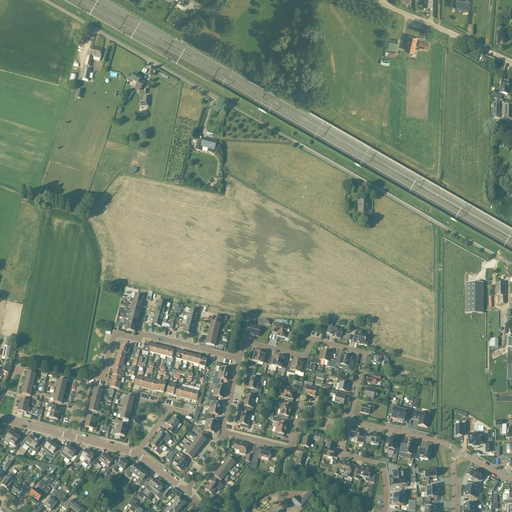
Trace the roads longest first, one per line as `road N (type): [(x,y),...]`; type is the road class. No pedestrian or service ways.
road 1 (unclassified): [(511,264),(43,0)]
road 2 (residential): [(69,435),(83,380),(103,374),(118,332),(240,357)]
road 3 (track): [(433,440),(434,221)]
road 4 (residential): [(349,419),(359,352),(311,341),(300,356),(243,342),(240,357)]
road 5 (residential): [(222,431),(292,448),(302,407),(349,419)]
road 6 (unclassified): [(511,62),(372,0)]
